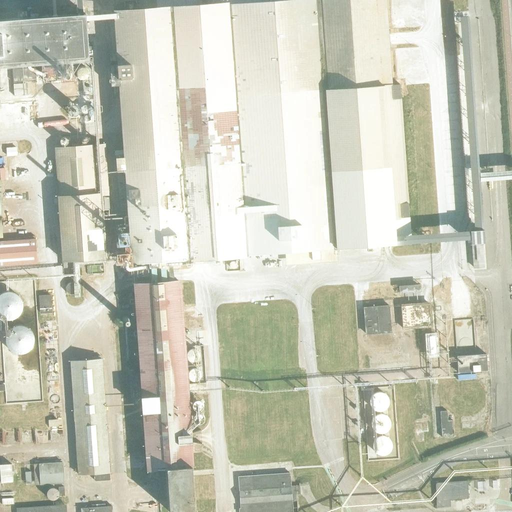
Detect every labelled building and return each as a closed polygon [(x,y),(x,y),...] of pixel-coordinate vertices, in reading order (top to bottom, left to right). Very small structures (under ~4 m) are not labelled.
[(123,250),(124,264),(411,244),(400,84),(392,85),(385,0),(286,0),(116,11),(133,249),(123,250)] [(0,67),(89,62),(85,16),(0,21),(0,67)] [(16,93),(26,93),(25,82),(16,82),(16,93)] [(9,145),(9,154),(19,154),(19,145),(9,145)] [(102,236),(111,236),(109,212),(100,213),(99,194),(108,194),(104,145),(55,149),(56,150),(57,150),(59,197),(64,268),(82,266),(81,259),(104,257),(102,236)] [(100,198),(101,209),(109,209),(108,197),(105,198),(105,196),(102,196),(102,198),(100,198)] [(472,230),(474,268),(483,267),(481,229),(472,230)] [(0,240),(0,264),(37,262),(35,238),(0,240)] [(186,277),(136,280),(142,381),(139,381),(140,413),(146,413),(150,470),(173,469),(173,466),(197,464),(191,362),(201,362),(200,345),(190,346),(186,277)] [(78,281),(68,281),(68,290),(77,290),(78,281)] [(22,309),(23,306),(22,302),(22,299),(20,297),(19,295),(16,292),(13,291),(10,290),(6,290),(2,290),(0,291),(0,320),(1,321),(4,322),(7,322),(11,321),(13,321),(16,319),(19,317),(20,314),(22,312),(22,309)] [(40,296),(41,314),(52,313),(51,295),(40,296)] [(366,331),(391,330),(391,303),(366,304),(366,331)] [(33,341),(34,338),(33,335),(33,332),(32,330),(30,328),(27,326),(25,324),(22,324),(19,323),(15,324),(13,325),(10,327),(9,328),(7,330),(6,333),(5,335),(5,338),(5,342),(6,344),(8,346),(10,348),(12,350),(14,351),(18,352),(20,352),(23,352),(25,351),(28,350),(30,348),(31,346),(33,343),(33,341)] [(489,352),(461,353),(461,368),(452,368),(453,373),(458,373),(458,379),(477,379),(477,368),(489,368),(489,352)] [(94,474),(95,481),(110,480),(102,359),(70,362),(78,475),(94,474)] [(452,409),(442,409),(442,435),(451,435),(452,409)] [(38,429),(37,441),(47,442),(48,430),(38,429)] [(40,464),(41,485),(64,484),(62,463),(40,464)] [(174,466),(176,509),(200,508),(198,465),(174,466)] [(19,499),(17,466),(3,467),(5,500),(19,499)] [(292,511),(292,501),(297,501),(296,486),(291,486),(290,473),(277,474),(277,473),(272,473),(272,474),(257,475),(257,474),(252,474),(252,476),(238,476),(241,509),(239,509),(239,511),(292,511)] [(437,507),(451,507),(450,500),(469,499),(468,481),(436,483),(437,507)]
